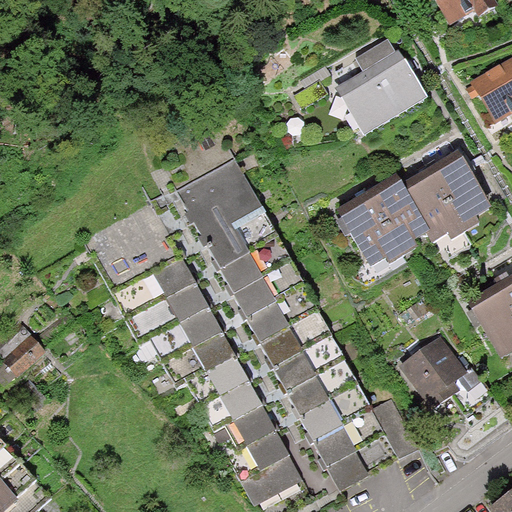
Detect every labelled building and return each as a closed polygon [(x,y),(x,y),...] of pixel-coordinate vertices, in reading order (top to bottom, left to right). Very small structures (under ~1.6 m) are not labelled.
[(436,0),(450,25),(475,10),(479,16),(499,4),(497,0),(436,0)] [(356,59),(364,72),(337,88),(365,134),(428,96),(400,50),(396,52),(388,39),(356,59)] [(511,56),(471,81),(473,85),(466,89),(472,98),(479,95),(496,124),(511,114),(511,56)] [(320,81),(296,96),(304,109),(328,94),(320,81)] [(430,167),(467,230),(479,223),(475,215),(491,206),(458,151),(430,167)] [(238,163),(179,196),(191,218),(205,243),(219,269),(232,292),(246,317),(259,341),(273,365),(286,390),(300,415),(313,437),(341,488),(422,444),(398,400),(377,412),(238,163)] [(467,230),(430,167),(404,182),(432,229),(427,232),(433,242),(448,233),(452,239),(467,230)] [(368,190),(405,254),(419,246),(415,239),(427,232),(432,229),(404,182),(398,172),(368,190)] [(405,254),(368,190),(338,208),(344,217),(338,220),(346,234),(352,231),(372,265),(387,256),(390,262),(405,254)] [(168,232),(153,205),(83,242),(139,345),(150,339),(178,389),(189,383),(258,511),(288,511),(312,499),(281,442),(274,428),(249,382),(234,355),(222,332),(208,306),(194,281),(181,257),(168,232)] [(511,275),(499,283),(511,304),(511,275)] [(511,304),(499,283),(469,300),(475,309),(469,312),(477,326),(482,323),(502,357),(511,351),(511,304)] [(34,337),(0,365),(0,380),(5,386),(17,376),(19,378),(48,354),(34,337)] [(442,337),(400,367),(426,404),(434,399),(438,406),(452,396),(467,416),(492,398),(473,371),(468,375),(442,337)] [(37,511),(52,499),(0,442),(0,511),(37,511)] [(511,511),(511,488),(490,505),(494,511),(511,511)]
